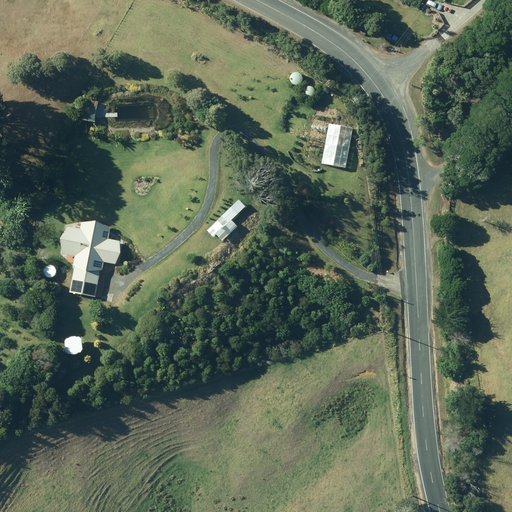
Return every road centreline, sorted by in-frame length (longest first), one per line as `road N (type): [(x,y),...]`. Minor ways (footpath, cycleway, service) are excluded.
road 1 (tertiary): [(440,511),(422,410),(408,176),(396,121),(345,52),(255,0)]
road 2 (track): [(379,91),(487,0)]
